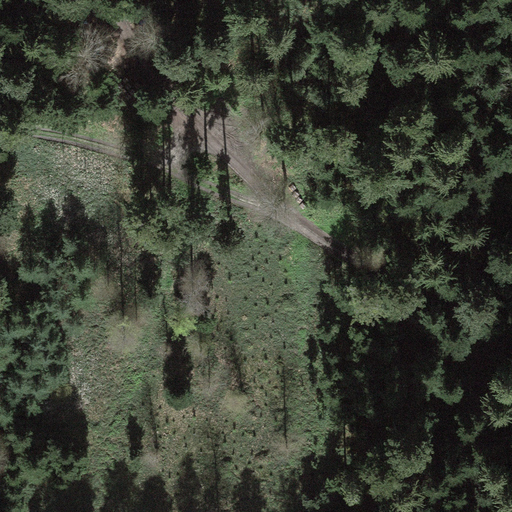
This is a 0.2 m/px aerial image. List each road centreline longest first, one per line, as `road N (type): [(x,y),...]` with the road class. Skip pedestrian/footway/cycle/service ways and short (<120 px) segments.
road 1 (track): [(294,223),(102,145),(0,125)]
road 2 (track): [(109,0),(177,110),(294,223)]
road 3 (track): [(294,223),(472,334),(511,373)]
